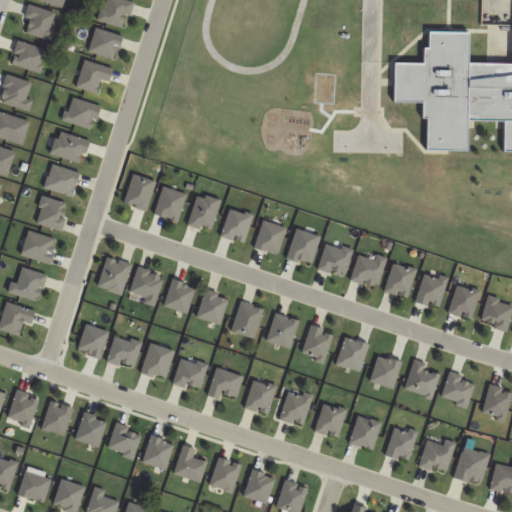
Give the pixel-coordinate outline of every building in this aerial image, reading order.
[(511,63),(468,63),(468,32),(426,32),(426,63),(394,63),(394,102),(425,102),(425,151),(467,151),(467,121),(503,121),(503,152),(511,152),(511,63)] [(314,430),(336,439),(348,412),(325,402),(314,430)] [(349,444),(373,451),(382,422),(358,415),(349,444)] [(411,461),(416,432),(393,427),(387,457),(411,461)] [(419,466),(446,475),(456,443),(444,439),(442,444),(429,439),(419,466)] [(489,454),(461,448),(455,479),(483,485),(489,454)] [(511,467),(496,464),(491,488),(511,493),(511,467)] [(121,511),(125,501),(148,508),(146,511),(121,511)] [(371,511),(354,503),(349,511),(371,511)]
